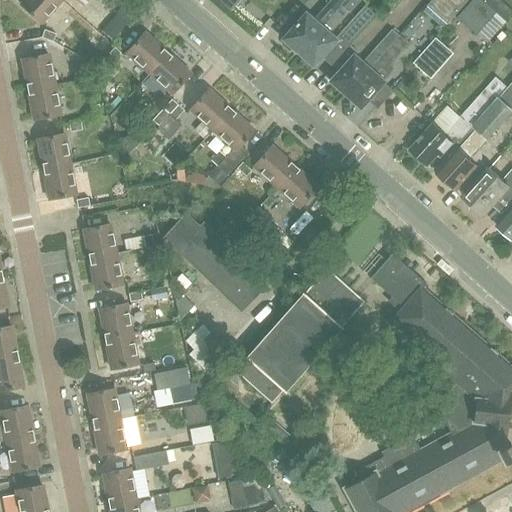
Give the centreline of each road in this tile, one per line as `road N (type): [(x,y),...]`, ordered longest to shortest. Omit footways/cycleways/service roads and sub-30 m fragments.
road 1 (tertiary): [(511,301),(176,0)]
road 2 (residential): [(78,511),(0,106)]
